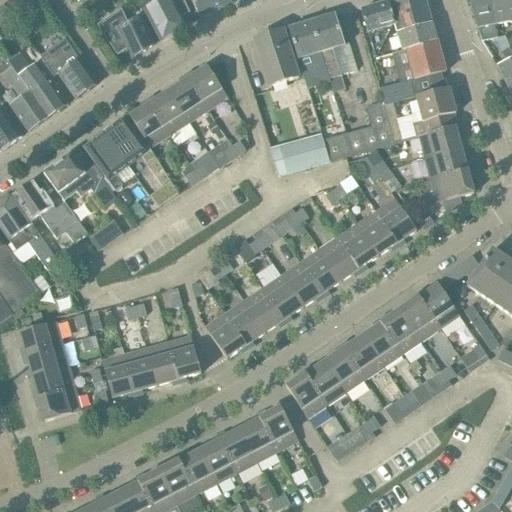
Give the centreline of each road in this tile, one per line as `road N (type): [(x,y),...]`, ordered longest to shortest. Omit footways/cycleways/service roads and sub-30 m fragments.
road 1 (residential): [(0,511),(55,493),(233,394),(511,211)]
road 2 (residential): [(118,95),(221,32),(293,0)]
road 3 (residential): [(511,182),(444,0)]
road 4 (residential): [(0,178),(118,95)]
